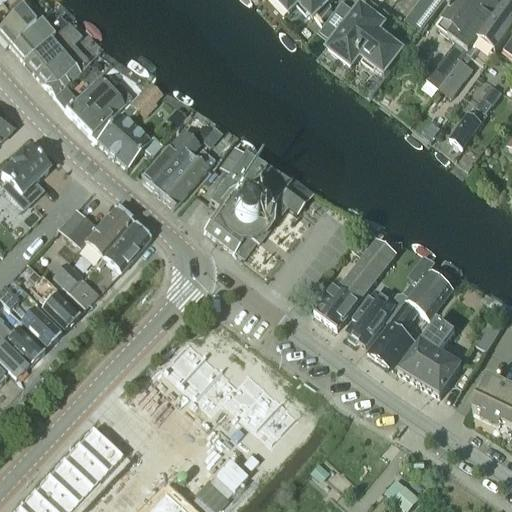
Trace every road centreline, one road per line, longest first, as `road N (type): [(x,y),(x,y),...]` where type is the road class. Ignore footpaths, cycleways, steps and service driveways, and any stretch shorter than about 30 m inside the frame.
road 1 (tertiary): [(511,485),(214,273),(193,269)]
road 2 (tertiary): [(0,494),(192,287),(193,269)]
road 3 (tertiary): [(193,269),(44,127),(0,74)]
road 4 (unknown): [(87,401),(204,507)]
